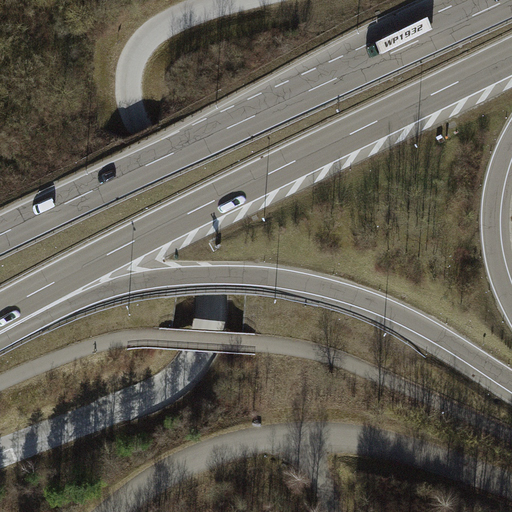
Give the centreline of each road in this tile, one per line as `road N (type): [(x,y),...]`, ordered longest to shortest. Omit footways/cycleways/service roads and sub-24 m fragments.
road 1 (motorway): [(0,313),(511,56)]
road 2 (motorway): [(508,0),(0,233)]
road 3 (motorway): [(0,322),(147,280),(281,278),(385,307),(511,382)]
road 4 (track): [(511,486),(376,446),(298,440),(254,444),(165,477),(119,511)]
road 5 (unclassified): [(211,296),(208,252),(135,116),(131,64),(163,25),(231,0)]
road 6 (track): [(0,453),(171,385),(197,356),(211,296)]
road 7 (motorway): [(511,303),(492,223),(511,138)]
